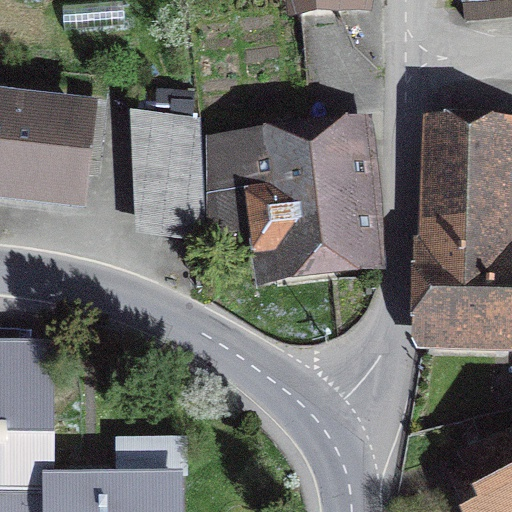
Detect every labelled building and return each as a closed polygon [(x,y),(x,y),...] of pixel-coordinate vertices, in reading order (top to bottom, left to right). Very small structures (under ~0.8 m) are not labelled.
[(297,0),(299,11),(336,6),(335,0),(297,0)] [(137,103),(135,226),(201,228),(203,105),(137,103)] [(0,190),(74,199),(83,119),(0,109),(0,190)] [(511,135),(436,135),(430,336),(511,338),(511,135)] [(372,255),(358,142),(215,160),(223,222),(268,216),(275,268),(372,255)] [(48,483),(47,353),(0,353),(0,511),(175,511),(175,482),(48,483)] [(511,511),(511,436),(471,454),(479,473),(455,484),(467,511),(511,511)]
